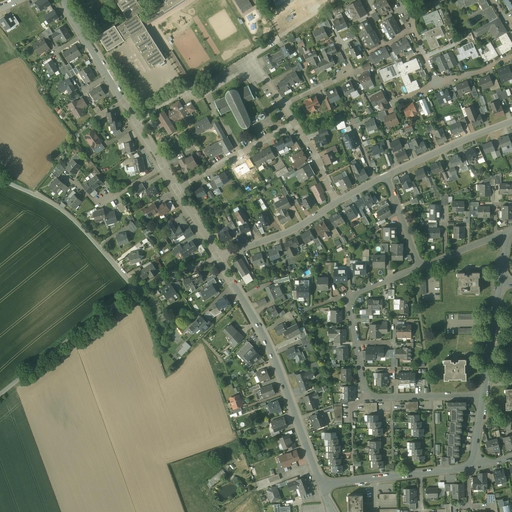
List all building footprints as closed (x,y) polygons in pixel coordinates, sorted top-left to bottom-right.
[(37,0),(33,2),(39,12),(50,5),(47,0),(37,0)] [(143,11),(136,0),(115,0),(128,20),(122,24),(116,28),(115,26),(98,36),(108,51),(124,41),(124,40),(130,36),(150,69),(166,59),(142,23),(140,18),(137,14),(143,11)] [(163,0),(165,2),(140,18),(142,23),(163,10),(164,12),(184,0),(163,0)] [(234,0),(243,13),(253,7),(249,0),(234,0)] [(359,0),(347,7),(354,21),(367,14),(364,8),(365,8),(364,5),(362,6),(359,0)] [(382,0),(381,1),(380,0),(379,0),(378,1),(379,2),(375,5),(381,15),(391,9),(387,1),(388,0),(382,0)] [(511,0),(503,0),(504,0),(510,10),(511,8),(511,0)] [(486,2),(479,5),(482,10),(470,16),(472,20),(476,19),(476,20),(485,15),(489,22),(497,17),(490,6),(489,7),(486,2)] [(43,16),(48,25),(59,18),(54,10),(43,16)] [(440,18),(437,11),(423,17),(425,22),(431,20),(430,19),(433,18),(437,27),(440,26),(447,23),(444,16),(440,18)] [(377,12),(372,15),(375,21),(380,18),(377,12)] [(0,21),(6,30),(14,25),(6,13),(0,17),(0,21)] [(338,19),(333,22),(337,31),(347,26),(343,17),(338,19)] [(393,17),(383,22),(385,24),(384,25),(385,27),(395,22),(393,17)] [(489,22),(474,31),(477,37),(489,29),(493,36),(492,37),(494,40),(498,38),(506,33),(507,32),(498,17),(497,17),(489,22)] [(367,21),(358,25),(361,31),(370,26),(367,21)] [(395,22),(385,27),(387,30),(388,32),(389,32),(398,27),(395,22)] [(64,26),(56,31),(57,32),(52,35),(55,41),(61,38),(63,42),(71,37),(64,26)] [(370,26),(361,31),(364,36),(373,31),(370,26)] [(437,27),(424,33),(431,49),(439,46),(437,42),(436,42),(434,36),(442,33),(440,26),(437,27)] [(398,27),(389,32),(388,32),(389,35),(390,35),(391,37),(401,32),(398,27)] [(50,28),(45,31),(48,36),(53,33),(50,28)] [(323,28),(314,32),(317,40),(327,36),(323,28)] [(376,36),(374,31),(373,31),(364,36),(367,41),(376,36)] [(506,33),(498,38),(503,45),(498,47),(501,53),(502,55),(511,49),(510,48),(511,46),(511,42),(510,40),(506,33)] [(293,35),(286,39),(289,44),(291,46),(294,44),(293,42),(295,41),(293,35)] [(379,42),(376,36),(367,41),(370,47),(379,42)] [(300,37),(296,38),(299,47),(305,45),(303,39),(301,40),(300,37)] [(406,38),(398,42),(403,51),(411,47),(408,42),(406,38)] [(44,39),(33,45),(38,55),(49,48),(44,39)] [(469,44),(457,49),(460,55),(461,58),(471,54),(473,59),(478,56),(473,45),(476,44),(474,39),(468,42),(469,44)] [(354,41),(347,44),(350,50),(356,47),(354,41)] [(398,42),(391,46),(394,51),(396,55),(403,51),(398,42)] [(494,49),(490,42),(486,45),(489,51),(484,54),(487,60),(488,61),(498,55),(494,49)] [(289,44),(283,47),(284,48),(283,48),(283,49),(281,50),(282,51),(285,57),(294,52),(291,46),(289,44)] [(76,46),(63,53),(69,62),(81,55),(76,46)] [(331,48),(328,49),(328,50),(325,51),(322,52),(324,59),(322,60),(322,62),(324,65),(326,69),(335,65),(332,57),(331,55),(337,53),(334,46),(331,48)] [(356,47),(350,50),(353,57),(360,54),(359,51),(361,50),(359,46),(356,47)] [(385,47),(378,51),(382,60),(390,56),(389,54),(385,47)] [(282,51),(265,61),(267,66),(269,69),(277,65),(275,63),(285,57),(282,51)] [(315,51),(304,56),(307,62),(311,61),(316,73),(326,69),(324,65),(322,62),(320,63),(315,51)] [(382,60),(378,51),(370,55),(370,56),(374,62),(375,64),(376,64),(379,63),(379,62),(382,60)] [(345,60),(341,52),(336,54),(340,62),(345,60)] [(451,52),(444,55),(449,68),(454,67),(453,66),(457,64),(451,52)] [(444,55),(440,57),(441,59),(436,61),(440,70),(444,68),(445,70),(446,70),(447,73),(451,72),(449,69),(449,68),(444,55)] [(395,61),(394,61),(395,64),(397,67),(403,65),(400,59),(399,59),(395,61)] [(403,65),(397,67),(399,73),(400,75),(405,86),(411,83),(406,74),(415,70),(416,72),(422,70),(421,67),(419,68),(416,59),(407,63),(408,63),(405,64),(403,65)] [(52,60),(44,65),(51,75),(59,71),(52,60)] [(395,64),(379,71),(380,73),(384,82),(400,75),(399,73),(397,67),(395,64)] [(66,65),(60,69),(64,75),(67,73),(70,71),(66,66),(66,65)] [(89,67),(80,72),(86,83),(95,78),(89,67)] [(508,67),(498,71),(502,82),(503,82),(504,82),(507,81),(507,80),(511,78),(511,76),(511,73),(508,67)] [(293,72),(288,75),(284,77),(289,85),(290,87),(301,81),(300,79),(296,73),(295,71),(293,72)] [(367,72),(363,74),(363,73),(363,74),(364,75),(359,78),(364,90),(365,90),(364,88),(373,84),(373,85),(374,85),(367,71),(367,72)] [(490,76),(479,80),(483,89),(493,85),(492,81),(490,76)] [(289,85),(284,77),(286,80),(278,84),(281,89),(283,93),(284,93),(291,89),(290,87),(289,85)] [(69,79),(57,86),(61,92),(67,89),(70,93),(75,90),(73,85),(69,79)] [(497,80),(492,81),(493,85),(495,90),(500,88),(497,80)] [(416,81),(411,83),(405,86),(408,93),(415,90),(414,89),(417,87),(418,88),(419,87),(416,81)] [(467,81),(456,86),(460,97),(462,96),(463,94),(470,91),(471,91),(469,87),(467,81)] [(351,82),(347,84),(347,85),(342,87),(346,96),(351,94),(353,98),(359,96),(357,91),(355,91),(351,82)] [(100,86),(90,93),(95,100),(105,94),(100,86)] [(248,86),(237,91),(233,90),(230,90),(227,93),(226,97),(215,102),(219,111),(221,116),(222,115),(232,110),(239,124),(240,125),(241,127),(242,128),(244,128),(245,129),(247,128),(248,128),(249,127),(250,126),(250,125),(251,124),(251,122),(261,118),(262,118),(263,118),(264,118),(265,117),(266,116),(266,115),(266,114),(266,113),(265,112),(264,112),(263,112),(262,112),(261,113),(259,115),(250,118),(249,116),(249,114),(247,112),(246,110),(246,107),(244,105),(244,103),(254,99),(255,99),(254,98),(256,97),(256,96),(255,95),(253,96),(248,86)] [(474,86),(469,87),(471,91),(470,91),(473,98),(478,96),(474,86)] [(500,88),(495,90),(497,93),(500,92),(503,100),(504,99),(501,92),(500,88)] [(336,89),(326,93),(328,98),(331,103),(340,99),(336,89)] [(442,91),(440,92),(440,93),(436,95),(440,104),(443,103),(444,103),(448,102),(447,101),(451,100),(451,99),(448,92),(447,90),(443,92),(442,91)] [(383,95),(380,96),(379,94),(370,99),(373,105),(378,103),(379,106),(380,106),(385,104),(387,103),(383,95)] [(314,97),(308,100),(305,102),(307,105),(306,105),(305,107),(307,110),(308,110),(309,110),(310,111),(312,110),(318,108),(320,106),(319,103),(318,103),(317,101),(317,100),(315,97),(314,98),(314,97)] [(331,103),(328,98),(325,100),(328,110),(333,108),(331,103)] [(431,113),(425,98),(419,101),(425,115),(431,113)] [(78,102),(77,101),(69,105),(76,116),(83,112),(81,108),(86,105),(83,99),(78,102)] [(325,100),(319,103),(320,106),(318,108),(321,113),(328,110),(325,100)] [(183,107),(179,101),(172,106),(176,113),(172,115),(168,117),(165,113),(164,111),(157,115),(157,116),(161,121),(166,129),(169,134),(176,130),(172,124),(171,122),(179,117),(181,119),(184,124),(185,125),(191,120),(190,118),(188,115),(183,107)] [(500,107),(498,101),(489,104),(491,110),(493,110),(496,118),(505,115),(501,106),(500,107)] [(192,103),(187,106),(186,105),(183,107),(188,115),(190,118),(193,116),(191,113),(196,110),(192,103)] [(413,103),(403,107),(405,113),(406,116),(409,114),(410,113),(412,116),(417,114),(413,103)] [(98,106),(93,109),(95,112),(96,115),(101,111),(98,106)] [(465,109),(468,116),(469,120),(471,119),(471,117),(473,116),(474,117),(477,116),(475,113),(477,112),(475,109),(474,109),(472,106),(465,109)] [(105,109),(96,115),(97,119),(102,118),(101,115),(106,112),(105,109)] [(115,111),(107,113),(109,123),(110,122),(117,121),(115,111)] [(382,111),(378,112),(381,122),(385,120),(384,118),(387,117),(385,111),(382,111)] [(387,117),(384,118),(385,120),(388,127),(398,123),(395,114),(387,117)] [(477,116),(474,117),(473,116),(471,117),(471,119),(474,126),(483,123),(480,115),(477,116)] [(221,141),(210,147),(209,146),(205,149),(210,159),(224,152),(225,154),(234,149),(227,137),(226,138),(215,119),(210,122),(207,118),(194,125),(196,130),(192,132),(195,137),(213,126),(221,141)] [(377,128),(374,120),(373,119),(370,120),(371,121),(365,124),(368,131),(377,128)] [(117,121),(110,122),(111,127),(112,127),(113,130),(120,129),(122,129),(121,124),(122,124),(121,120),(117,121)] [(460,122),(450,126),(453,135),(463,131),(462,127),(464,126),(461,120),(459,121),(460,122)] [(344,121),(336,123),(338,130),(346,128),(344,121)] [(431,124),(425,127),(428,133),(434,131),(431,124)] [(326,128),(318,131),(319,131),(321,135),(320,136),(324,135),(325,136),(329,135),(326,128)] [(442,129),(434,132),(436,136),(435,136),(439,145),(444,142),(447,140),(442,129)] [(94,130),(85,137),(93,148),(95,147),(100,143),(102,142),(94,130)] [(128,133),(118,140),(119,143),(124,142),(124,141),(129,140),(129,139),(128,133),(129,133),(128,133)] [(353,133),(343,137),(348,150),(358,146),(353,133)] [(320,136),(314,138),(317,147),(326,144),(325,140),(325,138),(325,136),(324,135),(320,136)] [(508,136),(505,137),(504,137),(498,139),(501,147),(511,144),(508,136)] [(283,140),(280,141),(282,147),(283,147),(287,146),(287,147),(294,144),(291,137),(283,140)] [(282,138),(274,141),(276,145),(277,148),(278,147),(280,151),(284,149),(283,147),(282,147),(280,141),(283,140),(282,138)] [(129,140),(124,141),(124,142),(125,148),(123,149),(124,154),(127,154),(127,153),(135,151),(133,142),(131,142),(131,139),(129,139),(129,140)] [(399,140),(390,144),(392,148),(393,151),(393,152),(397,150),(402,148),(399,140)] [(413,141),(408,143),(410,149),(413,148),(414,151),(417,150),(415,146),(413,141)] [(383,142),(376,144),(377,146),(372,147),(374,154),(384,151),(382,147),(385,146),(383,142)] [(415,146),(417,150),(418,153),(427,149),(423,142),(415,146)] [(489,143),(482,146),(485,154),(491,152),(491,151),(494,150),(492,142),(489,143)] [(104,149),(100,143),(95,147),(97,150),(95,151),(97,154),(104,149)] [(335,146),(326,150),(328,154),(333,152),(337,150),(335,146)] [(270,147),(252,157),(258,168),(276,157),(270,147)] [(483,158),(478,147),(474,149),(477,157),(476,157),(477,160),(483,158)] [(474,149),(468,151),(465,152),(468,160),(476,157),(477,157),(474,149)] [(361,150),(354,154),(357,160),(363,156),(361,150)] [(399,153),(395,154),(396,155),(399,162),(408,158),(405,150),(399,153)] [(302,151),(292,156),(296,163),(297,164),(304,160),(306,158),(302,151)] [(328,154),(323,156),(327,165),(335,161),(334,158),(335,157),(333,152),(328,154)] [(77,153),(72,159),(73,160),(76,162),(81,157),(79,155),(78,154),(77,153)] [(459,154),(452,157),(453,157),(449,159),(452,167),(458,164),(462,163),(461,159),(459,154)] [(126,161),(125,161),(126,166),(127,173),(135,171),(135,173),(145,171),(143,157),(134,159),(126,161)] [(185,157),(179,161),(185,173),(192,169),(191,168),(189,164),(186,160),(185,157)] [(468,167),(463,158),(461,159),(462,163),(458,164),(462,172),(469,169),(468,167)] [(73,160),(66,168),(73,174),(77,170),(80,166),(76,163),(76,162),(73,160)] [(304,160),(297,164),(296,163),(295,164),(294,168),(294,169),(306,163),(304,160)] [(361,171),(355,160),(351,163),(356,173),(361,171)] [(244,163),(240,164),(236,166),(233,168),(232,168),(236,176),(244,172),(251,169),(247,161),(243,162),(244,163)] [(440,162),(430,166),(433,174),(443,170),(440,162)] [(100,173),(93,163),(88,169),(91,173),(94,171),(98,175),(100,173)] [(308,164),(297,170),(303,180),(314,174),(308,164)] [(58,167),(57,166),(54,170),(60,175),(63,172),(58,167)] [(289,172),(286,167),(275,173),(277,178),(286,173),(289,172)] [(423,168),(415,172),(418,179),(426,176),(423,168)] [(356,173),(355,174),(359,182),(368,177),(364,169),(361,171),(356,173)] [(224,173),(214,178),(215,180),(219,186),(229,181),(224,173)] [(341,173),(333,178),(335,183),(339,181),(344,178),(341,173)] [(96,175),(84,186),(90,193),(102,182),(96,175)] [(408,175),(400,179),(403,185),(404,185),(405,189),(412,186),(411,182),(408,175)] [(398,176),(393,178),(395,184),(401,182),(398,176)] [(344,178),(339,181),(344,190),(352,186),(347,177),(344,178)] [(58,178),(50,187),(57,194),(57,193),(61,188),(62,189),(65,185),(58,178)] [(215,180),(209,183),(214,191),(218,188),(217,187),(219,186),(215,180)] [(315,180),(307,184),(310,189),(312,188),(311,188),(318,184),(315,180)] [(142,183),(134,188),(138,194),(145,190),(146,189),(142,183)] [(318,184),(311,188),(312,188),(319,202),(325,199),(322,193),(324,192),(319,184),(318,184)] [(511,184),(500,185),(499,194),(511,194),(511,184)] [(433,196),(436,195),(437,198),(441,197),(437,185),(430,188),(433,196)] [(489,185),(480,185),(480,189),(480,196),(489,196),(489,185)] [(154,186),(146,191),(146,189),(145,190),(150,198),(159,193),(154,186)] [(207,195),(202,187),(194,192),(199,200),(207,195)] [(376,205),(369,194),(362,198),(368,208),(371,206),(372,207),(376,205)] [(81,201),(74,195),(71,198),(68,202),(75,209),(81,201)] [(309,197),(302,200),(306,209),(314,205),(309,197)] [(285,199),(275,203),(280,212),(286,209),(291,207),(286,198),(285,199)] [(368,208),(362,198),(355,202),(363,215),(366,213),(365,210),(368,208)] [(171,201),(166,204),(170,210),(169,211),(170,212),(175,208),(171,201)] [(122,202),(116,206),(121,213),(127,209),(122,202)] [(464,202),(453,202),(453,211),(464,211),(464,202)] [(165,203),(157,208),(159,211),(161,216),(169,211),(170,210),(166,204),(165,203)] [(155,204),(146,210),(145,208),(142,210),(144,215),(148,213),(150,217),(159,211),(155,204)] [(350,205),(344,209),(350,219),(356,216),(355,214),(351,206),(350,205)] [(440,205),(430,205),(430,219),(436,220),(440,220),(440,205)] [(379,211),(377,212),(381,220),(384,219),(391,215),(389,211),(390,210),(388,206),(379,211)] [(511,206),(502,206),(502,219),(511,218),(511,206)] [(490,207),(478,207),(478,217),(490,217),(490,207)] [(100,210),(100,211),(93,213),(96,222),(101,220),(101,221),(106,220),(105,215),(103,209),(100,210)] [(248,220),(242,209),(236,212),(238,215),(237,216),(240,221),(241,220),(243,223),(245,221),(248,220)] [(111,213),(105,215),(106,220),(108,224),(117,222),(115,212),(111,213)] [(281,215),(277,216),(281,224),(291,219),(287,212),(281,215)] [(339,212),(329,218),(335,227),(344,222),(339,212)] [(267,213),(258,215),(262,227),(270,224),(267,213)] [(323,222),(315,227),(317,231),(319,234),(322,238),(325,235),(326,238),(330,235),(328,231),(329,231),(323,222)] [(179,227),(176,229),(172,223),(167,226),(171,232),(170,232),(174,239),(184,234),(179,227)] [(240,226),(242,235),(247,233),(246,232),(250,231),(248,224),(246,224),(240,226)] [(464,227),(454,227),(454,238),(464,238),(464,227)] [(148,228),(143,232),(146,236),(151,232),(148,228)] [(336,228),(330,232),(334,239),(340,235),(336,228)] [(395,228),(386,228),(386,240),(389,240),(391,240),(391,239),(395,239),(395,228)] [(437,228),(428,228),(428,238),(440,238),(440,228),(437,228)] [(227,230),(226,231),(224,229),(221,230),(223,233),(219,235),(223,243),(232,238),(227,230)] [(310,230),(301,236),(306,244),(314,238),(310,230)] [(126,233),(116,236),(119,245),(119,243),(123,242),(123,243),(129,242),(128,238),(126,233)] [(296,238),(284,243),(285,247),(287,251),(289,256),(290,256),(296,253),(294,248),(299,245),(300,245),(296,238)] [(322,245),(317,238),(313,240),(318,247),(322,245)] [(160,243),(164,250),(171,246),(166,239),(160,243)] [(192,241),(182,248),(182,249),(180,250),(181,251),(185,258),(189,255),(188,254),(193,251),(194,252),(197,250),(198,249),(196,248),(192,241)] [(201,245),(196,248),(198,249),(197,250),(200,253),(205,250),(201,245)] [(180,246),(172,251),(175,255),(181,251),(180,250),(182,249),(182,248),(180,246)] [(277,248),(268,251),(271,259),(275,257),(275,258),(280,256),(278,251),(277,248)] [(138,251),(129,254),(131,263),(136,262),(136,261),(141,260),(138,251)] [(403,251),(392,251),(392,260),(403,260),(403,251)] [(261,254),(252,257),(255,266),(259,264),(258,263),(264,261),(261,254)] [(385,256),(373,256),(373,267),(385,267),(385,256)] [(241,259),(234,263),(236,267),(237,266),(239,271),(246,266),(241,259)] [(152,264),(144,269),(145,270),(139,273),(143,279),(149,275),(150,278),(158,273),(156,270),(152,264)] [(366,264),(353,264),(353,274),(366,274),(366,264)] [(246,266),(239,271),(243,277),(249,273),(246,266)] [(342,271),(334,271),(334,281),(339,281),(342,281),(342,282),(347,282),(347,270),(342,270),(342,271)] [(249,273),(243,277),(239,271),(238,271),(246,284),(253,280),(249,273)] [(472,273),(472,275),(464,275),(464,273),(458,273),(457,273),(457,277),(458,277),(459,286),(457,286),(458,292),(458,293),(462,293),(462,292),(475,292),(475,293),(479,293),(479,292),(480,292),(480,286),(479,286),(478,277),(479,277),(479,273),(478,273),(478,272),(472,273)] [(200,273),(191,277),(193,283),(198,281),(199,284),(204,282),(202,278),(200,273)] [(191,277),(184,280),(186,288),(191,287),(191,289),(195,288),(193,283),(191,277)] [(328,278),(317,278),(317,289),(328,289),(328,278)] [(171,284),(165,288),(164,288),(161,290),(165,296),(170,304),(175,301),(172,296),(176,293),(171,284)] [(217,292),(213,285),(209,287),(203,290),(208,298),(217,292)] [(273,288),(272,285),(265,288),(271,300),(278,298),(277,297),(283,295),(279,285),(273,288)] [(309,287),(297,287),(297,291),(297,296),(309,296),(309,287)] [(283,295),(274,300),(276,305),(286,300),(283,295)] [(223,299),(222,297),(220,298),(221,300),(216,303),(216,304),(220,311),(220,310),(230,304),(226,297),(223,299)] [(408,300),(400,300),(400,299),(394,299),(394,305),(400,305),(400,313),(408,313),(408,300)] [(373,300),(373,301),(368,301),(368,300),(368,309),(368,310),(373,310),(382,310),(382,301),(379,301),(379,300),(373,300)] [(220,311),(216,304),(212,306),(214,309),(210,312),(215,317),(221,313),(220,310),(220,311)] [(274,306),(267,310),(268,313),(271,317),(274,316),(278,313),(274,306)] [(210,312),(209,311),(204,315),(210,321),(215,317),(210,312)] [(290,311),(282,316),(286,322),(293,318),(290,311)] [(341,311),(331,311),(331,319),(331,322),(340,322),(342,322),(342,317),(341,311)] [(207,322),(201,317),(191,328),(194,331),(199,327),(203,332),(212,323),(209,320),(207,322)] [(283,324),(274,328),(278,335),(284,332),(288,339),(292,337),(288,329),(285,323),(283,324)] [(238,332),(230,324),(228,326),(228,325),(227,326),(223,330),(223,331),(225,330),(227,332),(226,333),(228,336),(229,335),(232,338),(231,339),(236,335),(238,332)] [(297,324),(288,329),(292,337),(288,339),(299,334),(301,333),(301,332),(297,324)] [(381,325),(370,325),(371,338),(381,337),(381,330),(383,330),(383,331),(387,331),(387,325),(381,325)] [(176,339),(182,333),(177,328),(171,334),(176,339)] [(305,330),(301,332),(301,333),(299,334),(302,338),(308,336),(305,330)] [(345,330),(335,330),(329,330),(329,335),(335,335),(335,342),(340,342),(345,342),(345,330)] [(236,335),(231,339),(228,341),(234,347),(241,340),(241,339),(241,340),(236,335)] [(302,338),(300,339),(303,345),(304,345),(306,348),(307,348),(312,346),(308,336),(302,338)] [(186,341),(182,345),(184,347),(178,352),(182,356),(192,346),(186,341)] [(258,354),(259,353),(249,342),(237,353),(250,367),(261,357),(258,354)] [(403,350),(395,350),(395,358),(403,358),(403,360),(411,360),(411,348),(413,348),(413,343),(407,343),(407,348),(403,348),(403,350)] [(312,346),(307,348),(309,354),(315,352),(312,346)] [(298,347),(294,348),(294,347),(286,351),(289,359),(293,357),(293,358),(295,357),(298,362),(303,360),(300,355),(301,354),(298,347)] [(348,349),(340,348),(339,355),(339,359),(348,359),(348,355),(347,355),(348,349)] [(376,357),(376,348),(366,348),(366,351),(366,360),(376,360),(376,357)] [(465,359),(459,359),(459,361),(451,361),(451,359),(445,359),(445,360),(444,360),(444,364),(445,364),(445,373),(444,373),(444,379),(445,379),(445,380),(449,380),(449,379),(461,379),(461,380),(466,379),(466,372),(465,372),(465,363),(466,363),(466,359),(465,359)] [(308,368),(304,369),(305,372),(309,371),(312,370),(321,367),(320,364),(308,368)] [(351,369),(341,369),(341,381),(351,381),(351,369)] [(266,370),(261,372),(261,370),(256,372),(260,381),(270,378),(266,370)] [(305,372),(296,375),(301,391),(307,389),(311,388),(308,380),(315,377),(315,375),(314,375),(312,370),(309,371),(305,372)] [(272,385),(260,389),(261,391),(255,393),(257,400),(275,394),(272,385)] [(313,394),(304,397),(308,410),(316,407),(313,399),(319,397),(317,393),(316,393),(313,394)] [(239,395),(230,399),(234,409),(240,406),(242,406),(239,395)] [(278,400),(268,404),(271,413),(276,411),(276,413),(282,411),(278,400)] [(377,411),(377,402),(365,403),(366,412),(377,411)] [(406,411),(419,410),(418,402),(406,402),(406,411)] [(463,409),(451,409),(451,421),(462,421),(463,421),(463,409)] [(321,412),(310,416),(315,429),(327,425),(323,413),(322,412),(321,412)] [(284,417),(277,420),(271,422),(275,431),(287,427),(284,417)] [(451,421),(450,421),(450,433),(460,433),(462,433),(462,421),(451,421)] [(460,445),(460,433),(450,433),(449,433),(449,445),(459,445),(460,445)] [(288,435),(277,439),(279,443),(282,442),(284,449),(289,447),(288,447),(293,445),(288,435)] [(497,439),(491,441),(494,451),(500,450),(497,439)] [(491,441),(486,442),(488,452),(494,451),(491,441)] [(459,457),(459,445),(449,445),(447,445),(447,457),(448,457),(456,457),(459,457)] [(296,451),(276,458),(278,462),(281,461),(281,462),(284,461),(287,466),(291,465),(290,462),(299,459),(296,451)] [(503,469),(493,472),(495,481),(496,484),(502,483),(503,484),(505,483),(506,482),(503,469)] [(278,474),(268,478),(270,483),(280,479),(278,474)] [(288,484),(290,490),(300,486),(303,495),(311,492),(306,477),(298,480),(288,484)] [(474,478),(473,478),(473,487),(473,488),(482,488),(482,489),(486,489),(486,479),(486,478),(478,478),(474,478)] [(463,484),(453,484),(453,497),(463,497),(463,498),(464,498),(464,492),(463,492),(463,484)] [(277,487),(267,490),(271,502),(281,498),(277,487)] [(437,488),(426,489),(426,498),(437,497),(437,488)] [(495,500),(494,494),(487,495),(487,503),(490,503),(496,503),(495,500)] [(362,511),(363,495),(348,495),(349,507),(350,507),(350,511),(362,511)]
